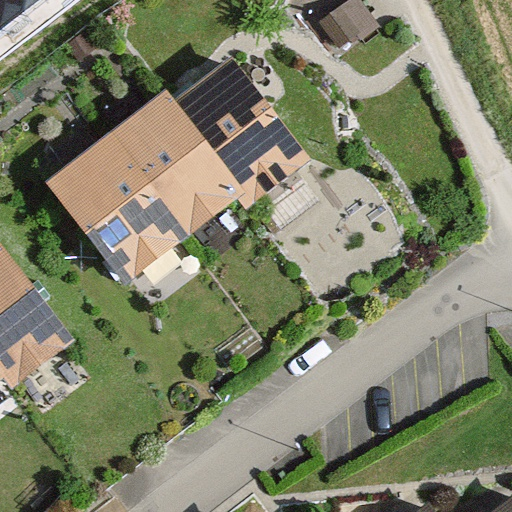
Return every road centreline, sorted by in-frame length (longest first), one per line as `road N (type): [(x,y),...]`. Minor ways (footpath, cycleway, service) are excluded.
road 1 (residential): [(511,266),(187,511)]
road 2 (track): [(511,208),(413,0)]
